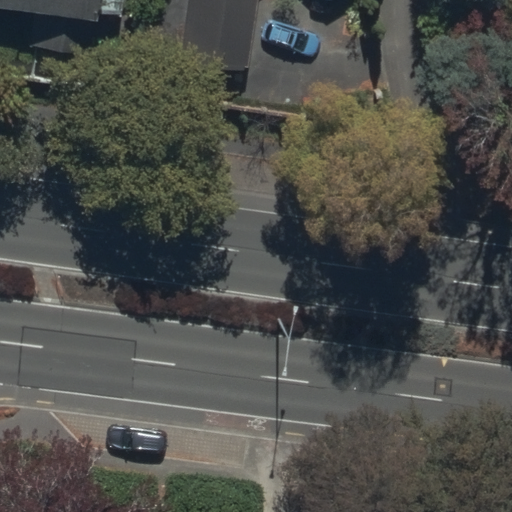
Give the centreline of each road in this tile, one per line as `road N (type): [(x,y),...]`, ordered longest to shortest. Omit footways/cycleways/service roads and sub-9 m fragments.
road 1 (primary): [(511,412),(0,343)]
road 2 (primary): [(0,217),(380,267)]
road 3 (residential): [(417,0),(380,267)]
road 4 (primary): [(380,267),(511,287)]
